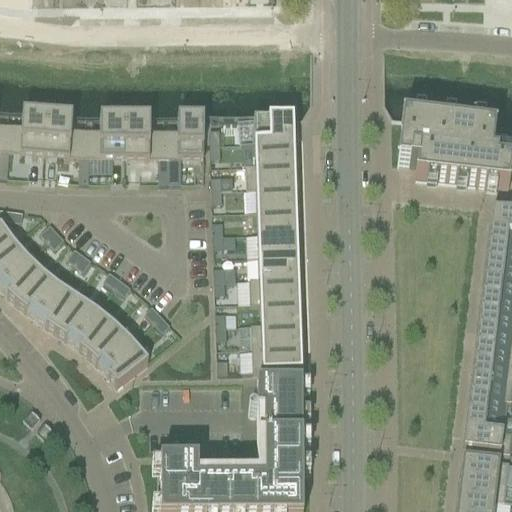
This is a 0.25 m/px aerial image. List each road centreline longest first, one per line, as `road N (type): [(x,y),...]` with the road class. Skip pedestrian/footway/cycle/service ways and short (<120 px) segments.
road 1 (tertiary): [(350,511),(345,40)]
road 2 (residential): [(345,40),(0,30)]
road 3 (residential): [(93,207),(171,207),(172,276),(102,226)]
road 4 (residential): [(105,511),(75,431),(0,337)]
road 5 (residential): [(511,49),(345,40)]
